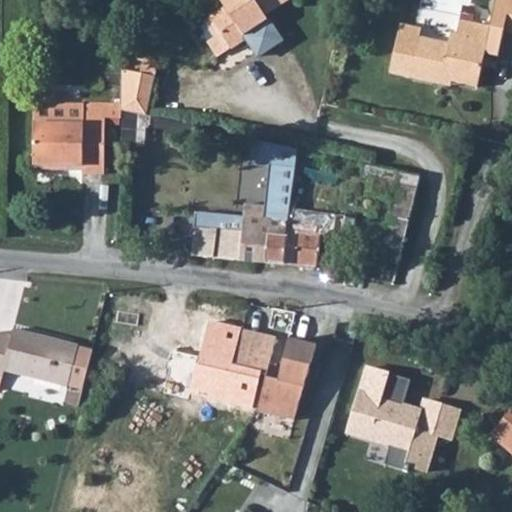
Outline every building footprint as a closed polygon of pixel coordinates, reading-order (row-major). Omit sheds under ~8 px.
[(205,13),(206,14),(193,23),(214,54),(226,45),(227,46),(242,36),(254,53),(277,37),(261,13),(279,0),(217,0),(220,4),(205,13)] [(421,27),(401,22),(390,71),(437,82),(439,77),(475,85),(483,50),(495,53),(501,28),(511,31),(511,0),(493,0),(487,26),(457,19),(451,44),(419,36),(421,27)] [(121,100),(120,108),(144,114),(153,61),(141,59),(138,75),(121,71),(121,100)] [(99,118),(75,118),(75,100),(29,101),(29,171),(51,172),(51,167),(73,167),(73,175),(99,175),(99,118)] [(75,100),(75,118),(99,118),(120,118),(120,108),(121,100),(75,100)] [(199,214),(198,228),(270,236),(287,238),(291,210),(295,167),(296,163),(299,153),(252,141),(250,165),(271,168),(267,206),(246,204),(244,218),(199,214)] [(415,211),(421,176),(401,173),(395,208),(415,211)] [(270,236),(268,263),(318,268),(319,254),(332,255),(333,242),(321,241),(322,236),(341,238),(343,216),(291,210),(287,238),(270,236)] [(376,258),(401,265),(411,225),(387,219),(376,258)] [(198,228),(196,255),(268,263),(270,236),(198,228)] [(204,346),(178,339),(171,368),(194,374),(190,395),(252,410),(261,378),(254,375),(232,369),(241,331),(209,324),(204,346)] [(0,333),(0,379),(5,380),(8,373),(73,386),(82,343),(17,330),(14,338),(0,333)] [(275,340),(241,331),(232,369),(254,375),(261,378),(265,379),(275,340)] [(269,377),(260,410),(297,420),(320,344),(292,339),(281,379),(269,377)] [(413,379),(369,366),(349,434),(413,452),(408,466),(433,473),(445,438),(455,441),(465,408),(431,397),(428,409),(405,402),(413,379)] [(511,416),(495,436),(511,450),(511,416)]
